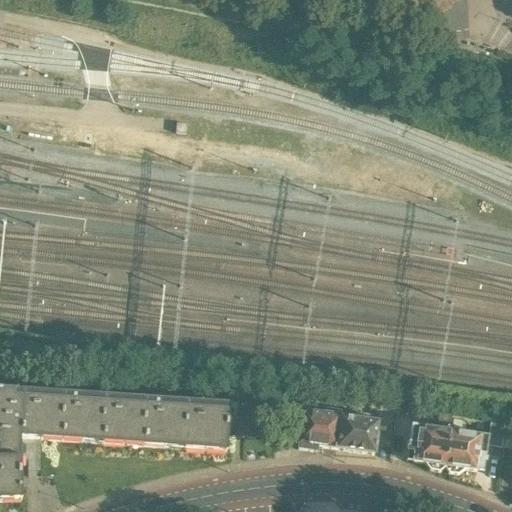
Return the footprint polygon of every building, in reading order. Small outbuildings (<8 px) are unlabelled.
[(187,130),(176,129),(175,139),(186,140),(187,130)] [(229,406),(15,392),(16,380),(0,379),(0,503),(21,503),(20,488),(20,478),(20,461),(19,461),(20,440),(41,441),(63,443),(140,448),(226,454),(227,438),(228,422),(235,422),(237,405),(229,405),(229,406)] [(335,450),(339,418),(325,416),(325,410),(303,407),(298,451),(315,453),(316,448),(335,450)] [(340,411),(339,418),(335,450),(373,455),(378,424),(367,422),(368,418),(363,417),(363,414),(340,411)] [(438,473),(444,469),(449,434),(411,428),(405,463),(425,466),(429,471),(438,473)] [(487,439),(449,434),(444,469),(448,474),(457,476),(463,471),(475,472),(483,474),(487,439)]
